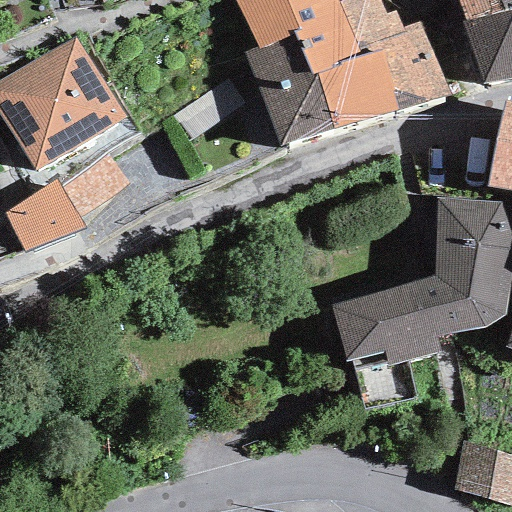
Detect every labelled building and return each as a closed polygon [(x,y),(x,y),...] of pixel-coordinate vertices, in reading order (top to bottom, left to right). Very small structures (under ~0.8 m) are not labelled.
[(339,3),(337,0),(234,0),(257,47),(294,35),(311,79),(340,68),(338,63),(359,57),(339,3)] [(377,0),(345,0),(339,3),(359,57),(381,52),(397,112),(447,96),(419,23),(400,29),(393,11),(384,14),(377,0)] [(456,0),(466,24),(504,11),(499,0),(456,0)] [(511,79),(511,0),(499,0),(504,11),(466,24),(461,25),(481,85),(511,79)] [(278,147),(397,112),(381,52),(359,57),(338,63),(340,68),(311,79),(294,35),(257,47),(242,52),(278,147)] [(75,39),(0,80),(0,117),(35,172),(125,116),(75,39)] [(190,140),(243,104),(227,79),(173,115),(190,140)] [(511,102),(505,101),(486,187),(511,191),(511,102)] [(107,155),(61,188),(79,218),(126,183),(107,155)] [(5,213),(24,252),(85,227),(79,218),(61,188),(56,180),(5,213)] [(511,239),(502,203),(435,198),(433,278),(428,279),(331,307),(344,363),(350,361),(364,412),(415,398),(405,361),(440,351),(436,338),(444,335),(483,329),(503,316),(511,253),(511,239)] [(511,457),(462,442),(453,490),(511,508),(511,457)]
